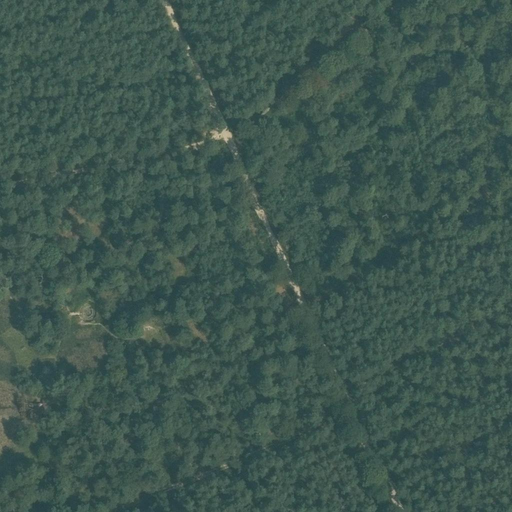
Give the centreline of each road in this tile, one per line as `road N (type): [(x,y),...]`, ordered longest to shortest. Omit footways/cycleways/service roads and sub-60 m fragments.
road 1 (track): [(397,511),(220,130)]
road 2 (track): [(344,401),(98,511)]
road 3 (track): [(220,130),(0,178)]
road 4 (track): [(220,130),(161,0)]
